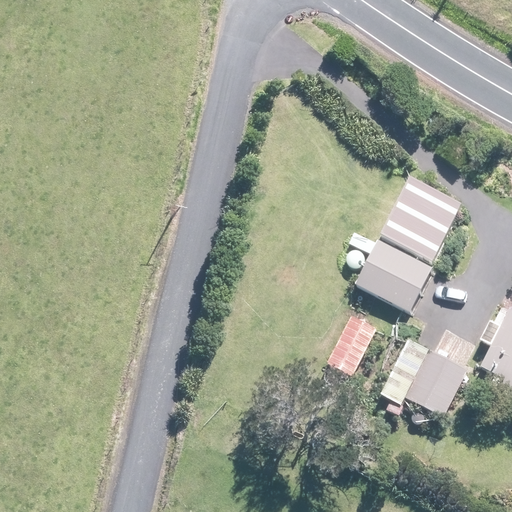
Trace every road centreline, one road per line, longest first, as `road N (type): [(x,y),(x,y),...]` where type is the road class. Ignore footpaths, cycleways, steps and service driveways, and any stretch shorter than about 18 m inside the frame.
road 1 (unclassified): [(236,0),(121,511)]
road 2 (tertiary): [(339,0),(458,80),(511,105)]
